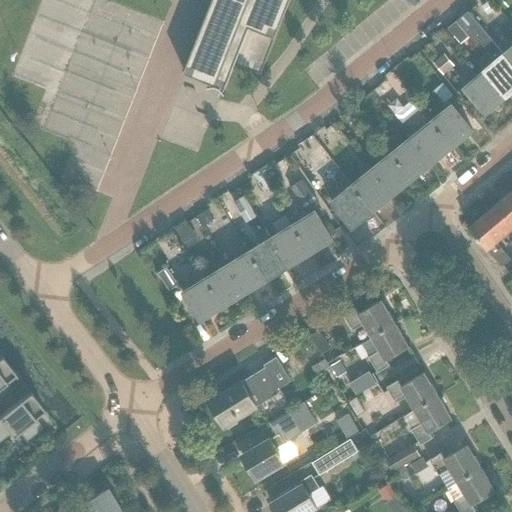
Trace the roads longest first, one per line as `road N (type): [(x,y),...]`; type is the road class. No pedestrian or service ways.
road 1 (residential): [(116,246),(326,108),(457,0)]
road 2 (unclassified): [(133,412),(391,249)]
road 3 (unclassified): [(511,439),(391,249)]
road 4 (residential): [(2,511),(133,412)]
road 5 (tertiary): [(133,412),(43,300)]
road 6 (residential): [(511,318),(439,212)]
